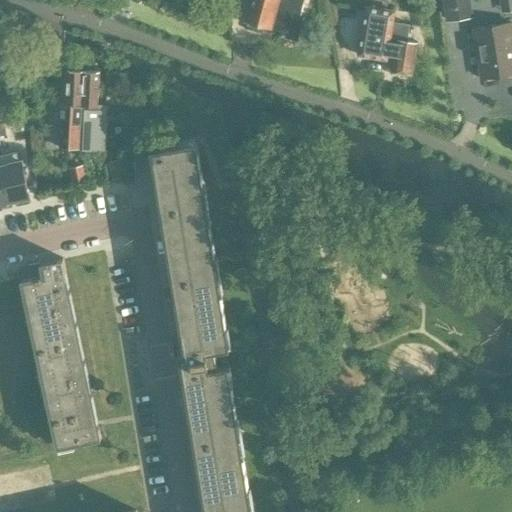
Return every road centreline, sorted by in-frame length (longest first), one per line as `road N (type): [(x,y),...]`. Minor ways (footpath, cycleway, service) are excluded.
road 1 (residential): [(511,179),(350,109),(17,0)]
road 2 (residential): [(186,511),(129,218),(0,246)]
